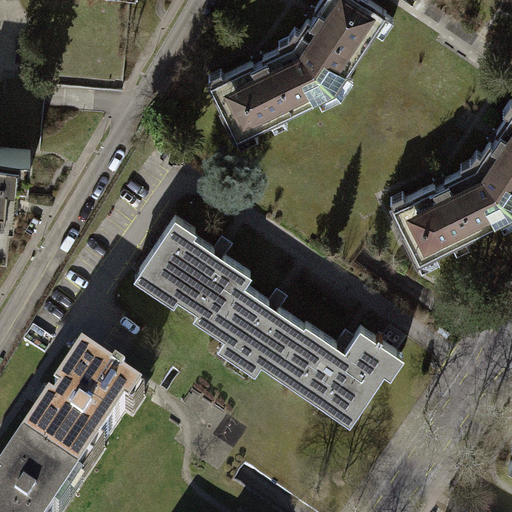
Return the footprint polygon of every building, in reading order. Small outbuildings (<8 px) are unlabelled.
[(323,0),(313,17),(293,47),(253,66),(211,85),(236,137),(328,93),(379,15),(355,0),(323,0)] [(511,116),(496,141),(477,169),(433,189),(394,206),(417,258),(511,216),(511,214),(511,116)] [(0,247),(9,248),(12,211),(7,210),(8,204),(8,197),(12,197),(14,174),(26,174),(26,180),(29,180),(32,149),(0,146),(0,247)] [(133,278),(350,427),(399,356),(357,327),(342,350),(246,284),(252,276),(172,222),(133,278)] [(75,359),(15,446),(76,488),(136,401),(75,359)] [(15,446),(0,468),(0,511),(59,511),(76,488),(15,446)]
